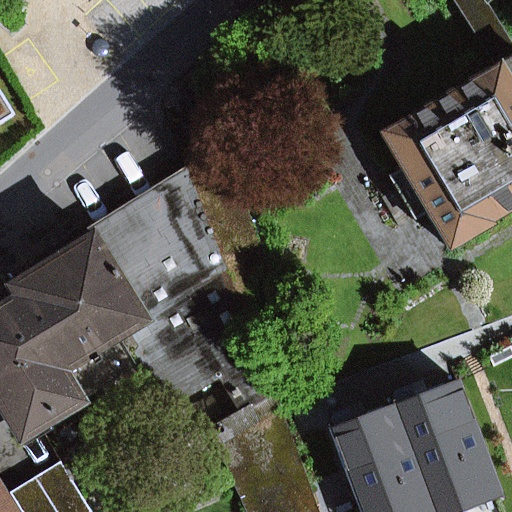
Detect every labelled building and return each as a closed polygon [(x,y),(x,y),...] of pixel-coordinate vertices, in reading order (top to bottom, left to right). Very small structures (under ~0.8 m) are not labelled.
[(511,53),(484,4),(489,0),(453,0),(494,67),(497,65),(498,67),(511,58),(511,53)] [(448,249),(511,209),(511,58),(498,67),(497,65),(494,67),(379,134),(400,169),(387,177),(413,222),(427,214),(448,249)] [(0,119),(8,115),(0,100),(0,119)] [(258,252),(218,145),(184,158),(190,173),(195,187),(225,265),(258,252)] [(180,197),(195,187),(190,173),(172,184),(180,197)] [(237,410),(209,427),(247,511),(317,511),(244,317),(225,265),(195,187),(180,197),(172,184),(162,190),(7,285),(16,299),(0,308),(0,404),(19,436),(147,359),(172,400),(216,374),(237,410)] [(244,317),(278,305),(258,252),(225,265),(244,317)] [(427,511),(406,452),(362,467),(377,511),(427,511)] [(10,494),(21,511),(90,511),(60,463),(10,494)] [(0,511),(15,511),(0,487),(0,511)]
